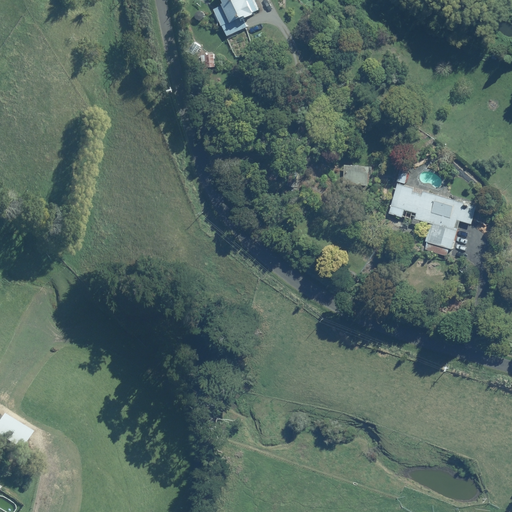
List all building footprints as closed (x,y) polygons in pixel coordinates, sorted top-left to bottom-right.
[(225,0),(228,5),(217,10),(229,36),(250,27),(247,22),(258,17),(256,13),(260,11),(255,0),(225,0)] [(195,58),(202,47),(194,42),(187,53),(195,58)] [(346,164),(344,183),(369,185),(371,167),(346,164)] [(397,180),(406,183),(409,174),(400,170),(397,180)] [(473,225),(478,208),(399,182),(389,212),(402,217),(405,209),(418,213),(416,218),(433,224),(425,247),(450,255),(458,229),(456,228),(458,221),(473,225)]
